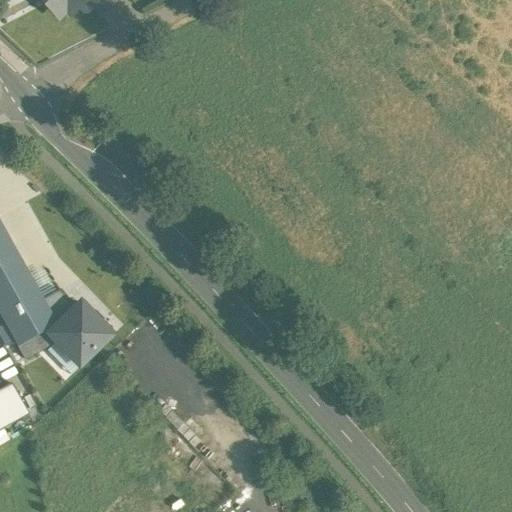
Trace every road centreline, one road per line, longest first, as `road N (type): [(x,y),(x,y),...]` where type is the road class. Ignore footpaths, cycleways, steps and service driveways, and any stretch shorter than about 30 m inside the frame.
road 1 (tertiary): [(404,511),(25,101)]
road 2 (residential): [(25,101),(205,0)]
